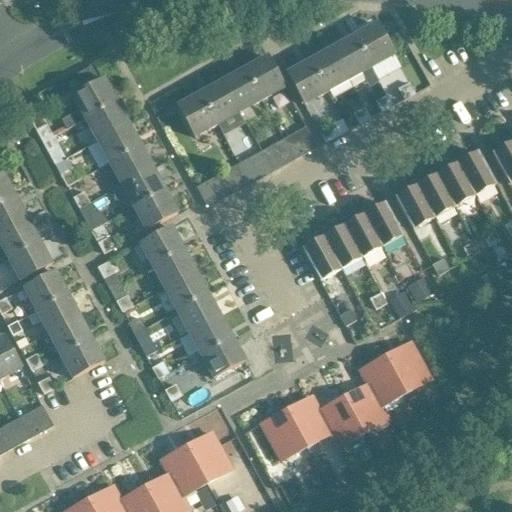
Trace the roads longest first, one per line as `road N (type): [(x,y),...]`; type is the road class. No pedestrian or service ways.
road 1 (residential): [(305,329),(237,206),(511,58)]
road 2 (residential): [(0,473),(97,421),(82,391)]
road 3 (residential): [(14,57),(63,30),(139,7)]
